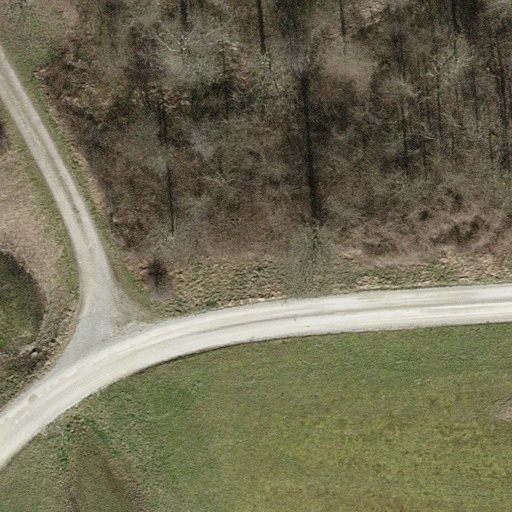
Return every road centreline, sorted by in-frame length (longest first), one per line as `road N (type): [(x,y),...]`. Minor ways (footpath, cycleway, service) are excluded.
road 1 (track): [(511,296),(277,317),(186,333),(108,362)]
road 2 (track): [(108,362),(101,285),(82,222),(0,58)]
road 3 (track): [(108,362),(0,444)]
